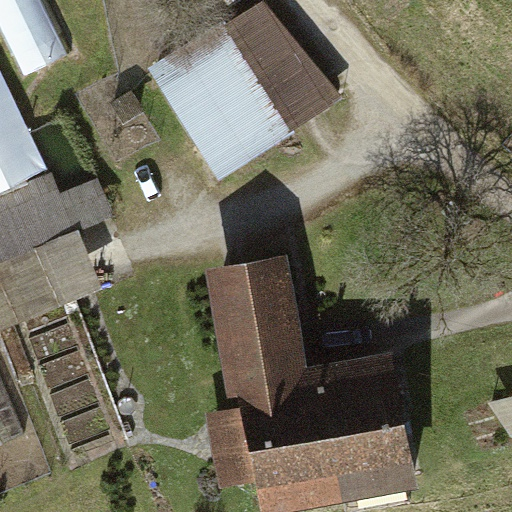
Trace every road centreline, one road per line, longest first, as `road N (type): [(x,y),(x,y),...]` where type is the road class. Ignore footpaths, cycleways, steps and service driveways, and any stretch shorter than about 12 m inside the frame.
road 1 (track): [(511,212),(421,141),(300,207),(161,244)]
road 2 (track): [(295,0),(421,141)]
